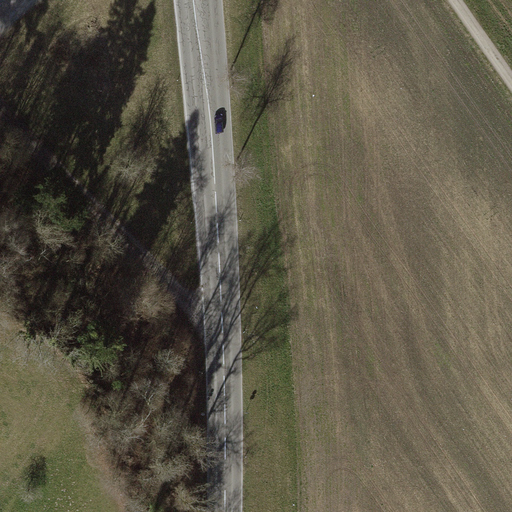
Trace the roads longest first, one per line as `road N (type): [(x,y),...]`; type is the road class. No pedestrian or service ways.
road 1 (secondary): [(200,0),(224,319),(224,511)]
road 2 (track): [(224,319),(182,298),(0,109)]
